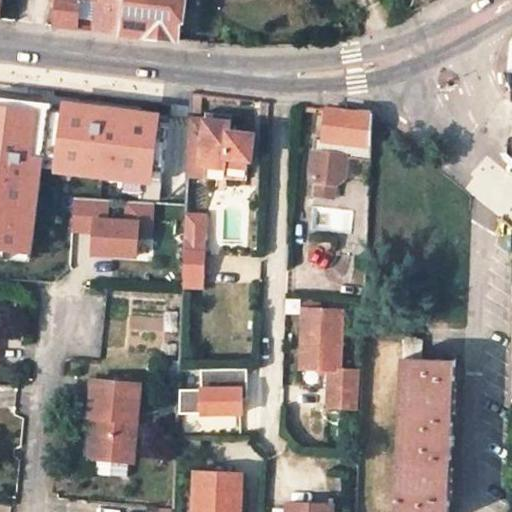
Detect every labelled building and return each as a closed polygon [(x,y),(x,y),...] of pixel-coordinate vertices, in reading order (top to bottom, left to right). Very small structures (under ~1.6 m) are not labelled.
[(57,0),(54,26),(119,34),(123,0),(57,0)] [(123,0),(119,34),(149,37),(179,41),(183,0),(123,0)] [(39,85),(115,95),(116,85),(40,75),(39,85)] [(326,110),(324,139),(323,151),(311,150),(309,173),(313,181),(312,194),(331,196),(333,184),(344,176),(345,158),(347,133),(369,135),(370,116),(370,113),(359,113),(343,112),(326,110)] [(204,120),(204,123),(189,122),(187,174),(242,180),(243,170),(249,171),(252,136),(230,133),(231,123),(204,120)] [(369,135),(347,133),(345,158),(368,160),(369,135)] [(311,150),(323,151),(324,139),(312,138),(311,150)] [(0,234),(40,237),(44,196),(18,195),(0,193),(0,234)] [(152,203),(74,198),(72,230),(94,231),(93,253),(137,256),(138,236),(150,237),(152,203)] [(184,254),(205,255),(207,206),(186,205),(184,254)] [(204,289),(205,255),(184,254),(183,288),(204,289)] [(359,407),(361,369),(338,368),(340,310),(301,308),(298,367),(329,368),(327,406),(359,407)] [(421,338),(403,337),(396,511),(449,511),(455,360),(421,359),(421,338)] [(183,389),(182,413),(238,415),(238,401),(243,401),(244,371),(204,370),(203,390),(183,389)] [(94,381),(91,418),(98,418),(95,459),(99,459),(98,474),(130,477),(132,462),(134,462),(140,385),(94,381)] [(87,458),(95,459),(98,418),(91,418),(87,458)] [(242,511),(244,480),(205,478),(203,511),(242,511)] [(331,511),(332,499),(289,498),(287,511),(331,511)]
